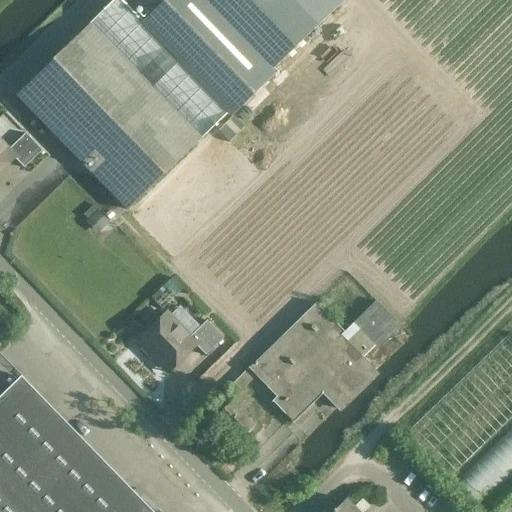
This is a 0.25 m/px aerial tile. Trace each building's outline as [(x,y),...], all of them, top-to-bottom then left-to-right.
[(122,0),(112,0),(16,95),(127,210),(227,112),(231,117),(276,72),(273,69),(318,25),(293,0),(165,0),(143,21),(122,0)] [(0,141),(0,166),(11,155),(23,168),(42,150),(25,133),(7,150),(0,141)] [(98,233),(110,222),(98,210),(87,221),(98,233)] [(322,394),(336,408),(375,370),(363,357),(374,346),(376,348),(399,325),(375,301),(344,331),(315,302),(248,368),(227,388),(235,397),(215,416),(240,441),(254,427),(239,412),(252,400),(242,391),(256,376),(275,397),(272,401),(292,422),(322,394)] [(206,319),(199,326),(180,306),(169,316),(168,315),(139,343),(143,347),(143,350),(148,356),(152,356),(164,368),(192,342),(204,354),(223,337),(206,319)] [(0,511),(152,511),(139,498),(142,495),(135,488),(132,491),(20,376),(0,395),(0,511)] [(479,503),(511,473),(511,426),(456,478),(479,503)] [(359,511),(346,499),(332,511),(359,511)]
